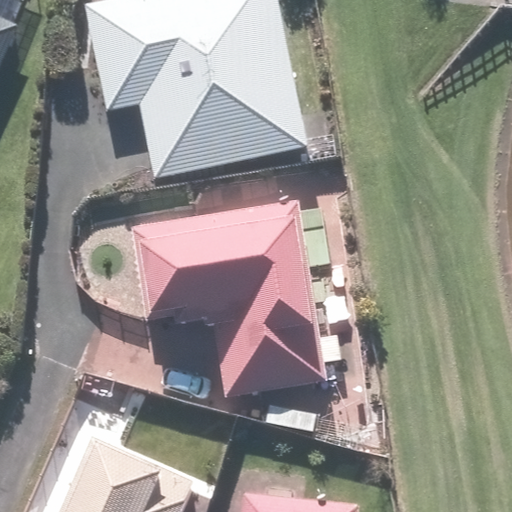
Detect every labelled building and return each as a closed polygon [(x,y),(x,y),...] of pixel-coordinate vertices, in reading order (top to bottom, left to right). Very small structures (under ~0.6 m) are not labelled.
[(306,153),(275,0),(125,0),(83,8),(105,116),(138,110),(153,184),(306,153)] [(0,71),(18,31),(0,23),(0,71)] [(297,205),(130,231),(145,321),(180,317),(174,331),(201,326),(202,333),(213,331),(224,401),(325,386),(322,366),(339,364),(335,340),(319,342),(297,205)] [(181,511),(193,486),(91,442),(60,511),(181,511)] [(355,511),(356,510),(243,498),(241,511),(355,511)]
